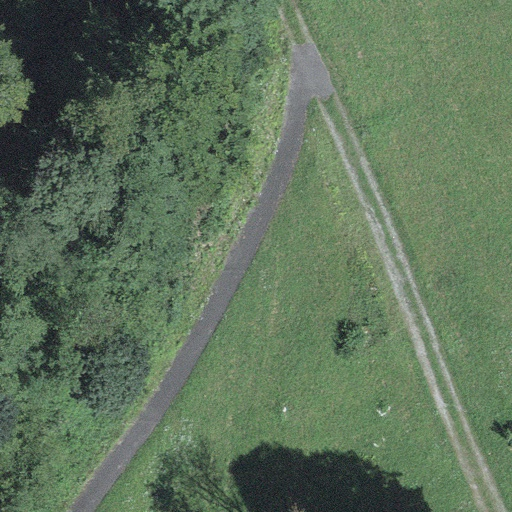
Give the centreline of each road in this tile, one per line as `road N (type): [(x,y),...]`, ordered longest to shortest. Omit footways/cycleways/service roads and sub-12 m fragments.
road 1 (track): [(492,511),(299,53),(286,0)]
road 2 (track): [(318,98),(237,219),(88,511)]
